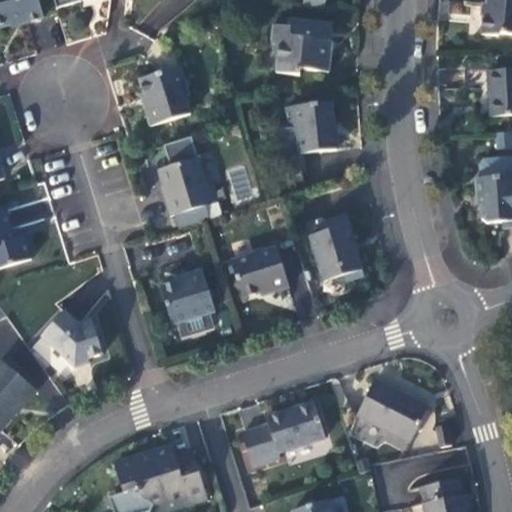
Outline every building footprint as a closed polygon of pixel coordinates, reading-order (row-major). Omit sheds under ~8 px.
[(45,19),(38,0),(0,0),(0,30),(25,22),(26,25),(45,19)] [(303,0),(303,7),(325,10),(325,0),(303,0)] [(511,0),(489,0),(489,5),(486,5),(484,35),(501,37),(503,34),(511,34),(511,0)] [(330,52),(334,26),(289,19),(288,28),(275,26),(272,44),(275,48),(275,54),(279,59),(277,75),(301,77),(302,71),(330,74),(333,53),(330,52)] [(181,68),(140,81),(149,109),(145,109),(151,128),(191,116),(187,102),(189,97),(181,68)] [(511,70),(490,72),(492,118),(511,116),(511,70)] [(330,106),(284,110),(286,130),(295,137),(298,156),(335,152),(330,106)] [(511,148),(511,134),(498,136),(499,150),(511,148)] [(197,158),(157,171),(166,199),(165,200),(170,219),(218,203),(212,185),(206,187),(197,158)] [(504,229),(511,228),(511,158),(486,161),(481,165),(483,179),(477,180),(479,200),(482,199),(484,222),(488,224),(504,223),(504,229)] [(0,181),(10,178),(4,159),(0,159),(0,181)] [(3,208),(0,208),(0,270),(31,261),(23,237),(14,240),(3,208)] [(350,226),(311,237),(325,283),(362,272),(354,245),(356,243),(350,226)] [(278,249),(232,262),(243,299),(269,292),(271,294),(289,288),(278,249)] [(187,281),(162,289),(173,326),(216,313),(203,272),(186,277),(187,281)] [(65,313),(44,338),(76,370),(91,366),(89,362),(104,357),(93,324),(79,328),(65,313)] [(0,431),(21,405),(23,406),(36,391),(3,363),(0,366),(0,431)] [(429,407),(375,380),(358,417),(412,443),(429,407)] [(268,426),(243,435),(253,469),(281,459),(280,454),(325,440),(313,403),(266,418),(268,426)] [(448,430),(437,432),(439,449),(452,447),(448,430)] [(207,499),(192,450),(174,456),(171,446),(150,453),(151,456),(138,461),(136,458),(115,465),(124,495),(138,491),(140,498),(152,505),(164,501),(166,505),(185,498),(188,505),(207,499)] [(465,511),(458,481),(420,489),(425,511),(465,511)] [(332,511),(329,501),(292,511),(291,511),(332,511)]
